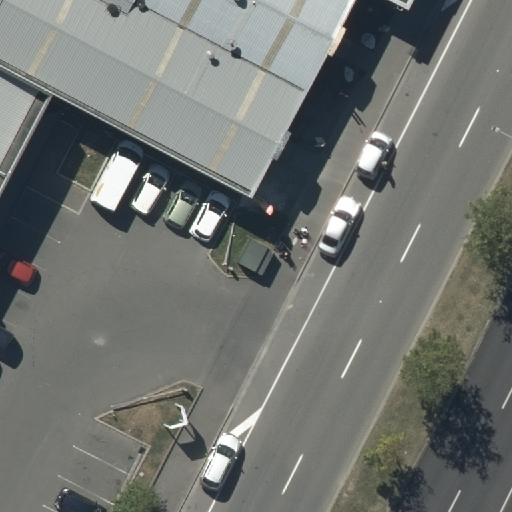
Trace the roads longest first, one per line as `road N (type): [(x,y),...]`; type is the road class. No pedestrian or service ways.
road 1 (primary): [(269,511),(511,34)]
road 2 (primary): [(511,392),(450,511)]
